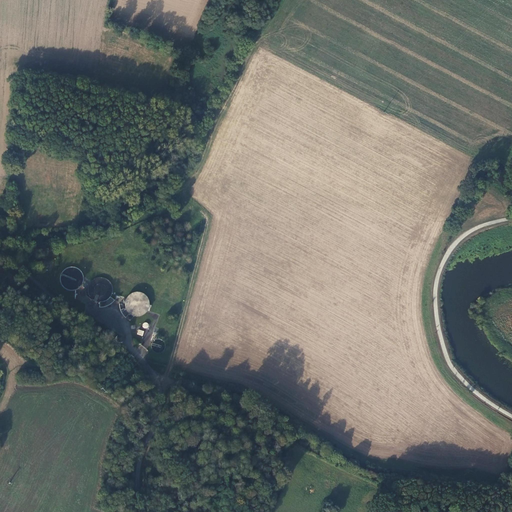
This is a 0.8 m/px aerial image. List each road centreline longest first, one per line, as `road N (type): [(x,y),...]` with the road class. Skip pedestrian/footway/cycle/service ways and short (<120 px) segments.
road 1 (track): [(166,381),(255,400),(376,472),(511,490)]
road 2 (track): [(244,66),(179,186),(212,218),(166,381)]
road 3 (unclassified): [(110,338),(154,379),(159,407),(137,465),(145,511)]
road 4 (track): [(0,257),(110,338)]
